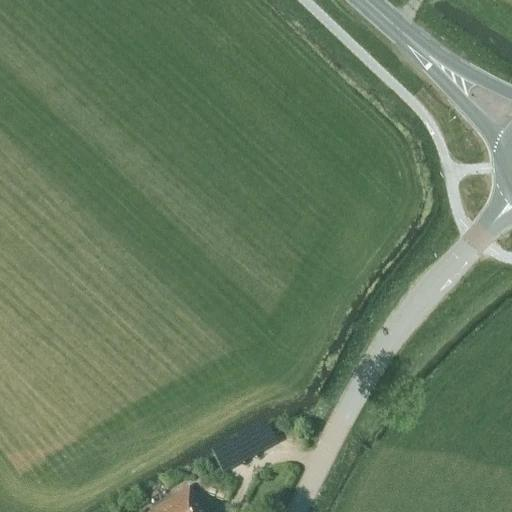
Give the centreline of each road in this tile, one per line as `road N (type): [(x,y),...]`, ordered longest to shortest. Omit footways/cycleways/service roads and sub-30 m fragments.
road 1 (tertiary): [(297,511),(395,335),(511,205)]
road 2 (primary): [(419,49),(506,144)]
